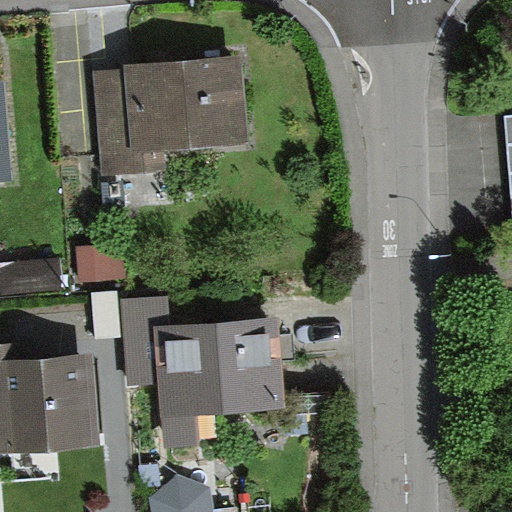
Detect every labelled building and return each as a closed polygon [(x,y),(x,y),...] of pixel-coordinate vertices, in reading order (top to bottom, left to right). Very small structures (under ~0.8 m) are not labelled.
[(240,147),(235,62),(89,71),(95,172),(158,168),(157,152),(240,147)] [(511,117),(500,118),(505,234),(511,233),(511,117)] [(121,278),(119,244),(75,247),(77,281),(121,278)] [(113,337),(111,292),(86,293),(88,338),(113,337)] [(277,401),(270,319),(151,329),(161,446),(197,443),(194,408),(277,401)] [(0,449),(91,444),(86,351),(15,355),(14,343),(0,343),(0,449)] [(220,511),(220,483),(160,485),(160,511),(220,511)]
